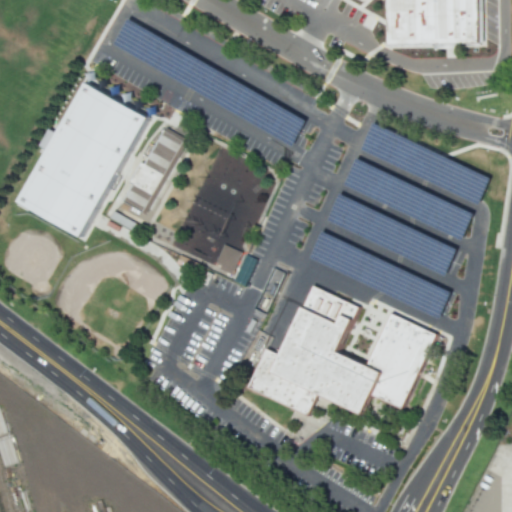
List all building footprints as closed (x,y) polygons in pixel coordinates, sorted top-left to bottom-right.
[(384,0),(469,0),(470,38),(386,37),(384,0)] [(17,200),(86,79),(151,116),(82,237),(17,200)] [(124,200),(143,211),(184,141),(165,129),(124,200)] [(215,261),(221,263),(219,267),(231,272),(241,251),(223,243),(215,261)] [(384,309),(432,331),(397,408),(368,393),(360,411),(312,390),(304,413),(244,384),(261,344),(274,350),(306,281),(354,304),(336,347),(364,360),(384,309)]
